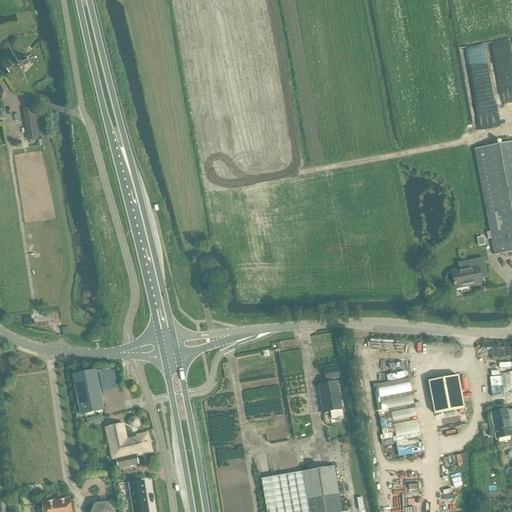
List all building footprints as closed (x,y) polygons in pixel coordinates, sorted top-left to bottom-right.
[(16,64),(25,71),(33,62),(24,55),(16,64)] [(25,110),(27,125),(28,135),(29,140),(39,139),(39,133),(35,108),(25,110)] [(511,142),(474,150),(494,255),(511,251),(511,142)] [(472,268),(451,271),(451,273),(449,274),(447,275),(446,278),(447,281),(448,283),(451,284),(453,283),(454,289),(481,284),(478,266),(477,262),(471,263),(472,268)] [(324,370),(326,380),(341,378),(339,368),(324,370)] [(72,375),(80,415),(104,411),(96,370),(72,375)] [(428,381),(435,414),(464,408),(458,376),(428,381)] [(344,417),(342,410),(337,382),(318,385),(323,413),(330,412),(331,419),(344,417)] [(511,409),(491,414),(497,447),(511,444),(511,409)] [(130,417),(128,421),(129,425),(133,428),(137,427),(139,423),(139,419),(135,416),(130,417)] [(139,464),(137,454),(151,451),(147,435),(128,440),(124,424),(107,428),(113,459),(117,459),(119,469),(139,464)] [(341,511),(333,467),(302,473),(308,511),(341,511)] [(308,511),(302,473),(261,480),(266,511),(308,511)] [(143,480),(128,483),(133,511),(148,511),(149,511),(143,480)] [(43,502),(44,511),(72,511),(71,499),(43,502)]
